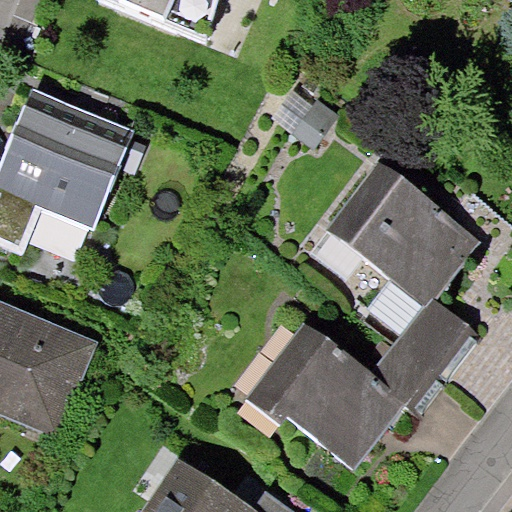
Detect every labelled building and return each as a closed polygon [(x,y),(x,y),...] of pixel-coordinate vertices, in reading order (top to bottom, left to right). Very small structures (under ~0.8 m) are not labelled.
[(0,193),(95,233),(136,136),(38,95),(0,184),(0,193)] [(485,243),(384,164),(330,233),(430,312),(485,243)] [(0,304),(0,396),(45,416),(50,405),(69,413),(97,346),(0,304)] [(410,403),(306,320),(260,378),(300,410),(292,420),(355,471),(410,403)] [(250,511),(178,465),(146,511),(250,511)]
